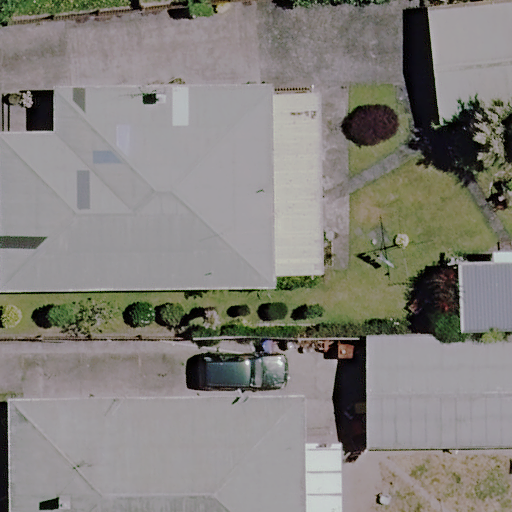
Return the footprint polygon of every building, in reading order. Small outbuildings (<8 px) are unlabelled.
[(510,120),(499,2),(426,9),(437,127),(510,120)] [(40,76),(41,131),(0,131),(0,288),(324,284),(322,140),(321,72),(40,76)] [(511,258),(450,260),(452,331),(511,329),(511,258)] [(511,343),(367,343),(367,448),(511,448),(511,343)] [(291,441),(291,392),(12,391),(11,511),(339,511),(340,441),(291,441)]
